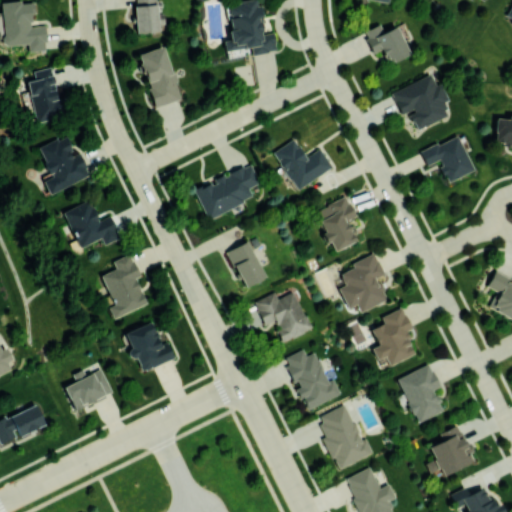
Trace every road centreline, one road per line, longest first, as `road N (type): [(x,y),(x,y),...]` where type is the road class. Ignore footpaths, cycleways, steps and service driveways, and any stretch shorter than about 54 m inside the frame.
road 1 (residential): [(313,0),(332,71),(511,432)]
road 2 (residential): [(87,0),(111,115),(241,381)]
road 3 (residential): [(241,381),(0,501)]
road 4 (residential): [(136,170),(332,71)]
road 5 (residential): [(241,381),(306,511)]
